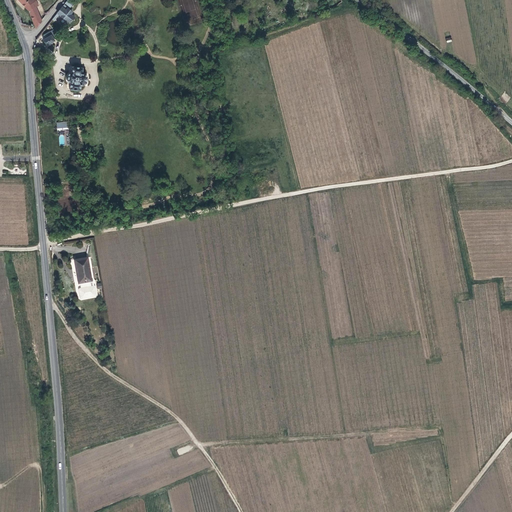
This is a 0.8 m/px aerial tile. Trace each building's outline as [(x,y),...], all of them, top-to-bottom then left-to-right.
[(32,0),(31,1),(29,0),(17,0),(17,1),(28,10),(36,29),(41,23),(38,13),(35,6),(38,5),(36,0),(32,0)] [(73,5),(68,1),(65,5),(70,9),(73,5)] [(65,11),(62,9),(53,20),(54,22),(59,16),(70,24),(74,18),(70,15),(72,14),(66,9),(65,11)] [(55,40),(59,37),(54,30),(44,36),(46,39),(44,40),(47,46),(56,41),(55,40)] [(73,67),(72,74),(69,74),(68,76),(67,82),(68,84),(71,84),(70,90),(80,91),(81,85),(85,85),(87,83),(87,76),(86,74),(82,74),(83,69),(83,68),(73,67)] [(91,282),(87,258),(74,260),(76,269),(79,284),(91,282)]
